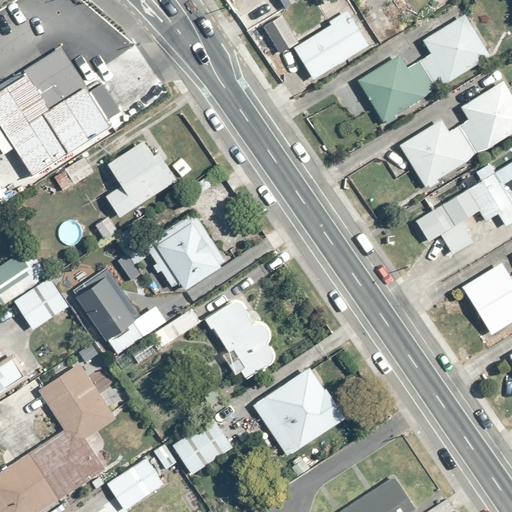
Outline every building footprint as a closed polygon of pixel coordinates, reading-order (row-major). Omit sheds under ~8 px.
[(280,0),(286,9),(299,0),(280,0)] [(369,45),(348,10),(331,21),(332,23),(295,47),(314,79),(369,45)] [(297,43),(281,15),(263,25),(279,53),(297,43)] [(468,31),(458,16),(424,40),(431,51),(409,67),(398,52),(357,81),(386,122),(443,81),(446,85),(490,54),(472,28),(468,31)] [(112,126),(60,46),(0,83),(0,125),(33,176),(112,126)] [(511,130),(511,94),(502,79),(461,106),(469,118),(452,129),(443,116),(399,144),(427,186),(511,130)] [(120,217),(178,178),(159,150),(156,153),(146,139),(108,164),(122,184),(105,195),(120,217)] [(85,152),(50,175),(61,192),(96,169),(85,152)] [(511,221),(511,157),(494,169),(490,164),(475,174),(479,180),(416,220),(430,241),(441,234),(453,253),(474,240),(462,222),(480,210),(486,220),(498,212),(506,225),(511,221)] [(227,262),(194,212),(151,241),(161,257),(155,260),(173,286),(181,281),(186,289),(227,262)] [(108,214),(93,223),(103,241),(118,232),(108,214)] [(0,266),(0,303),(1,305),(39,280),(38,279),(48,272),(40,259),(30,265),(22,253),(0,266)] [(462,285),(492,334),(511,321),(511,275),(511,276),(502,261),(462,285)] [(117,353),(144,335),(135,321),(140,318),(105,267),(73,289),(117,353)] [(70,305),(50,276),(14,301),(34,329),(70,305)] [(241,300),(232,299),(205,316),(225,348),(220,351),(232,371),(237,368),(242,375),(274,355),(265,340),(267,338),(268,336),(268,334),(269,331),(269,329),(268,326),(267,324),(266,322),(264,320),(262,319),(260,318),(258,317),(256,316),(253,316),(251,317),(241,300)] [(192,308),(154,332),(163,346),(200,322),(192,308)] [(0,392),(25,376),(11,356),(0,363),(0,392)] [(117,417),(81,361),(39,389),(66,430),(0,472),(0,511),(38,511),(106,469),(86,437),(117,417)] [(345,417),(311,365),(253,403),(287,455),(345,417)] [(232,447),(213,418),(173,444),(192,473),(232,447)] [(163,484),(147,457),(107,482),(124,509),(163,484)] [(410,511),(419,506),(398,474),(339,511),(410,511)]
